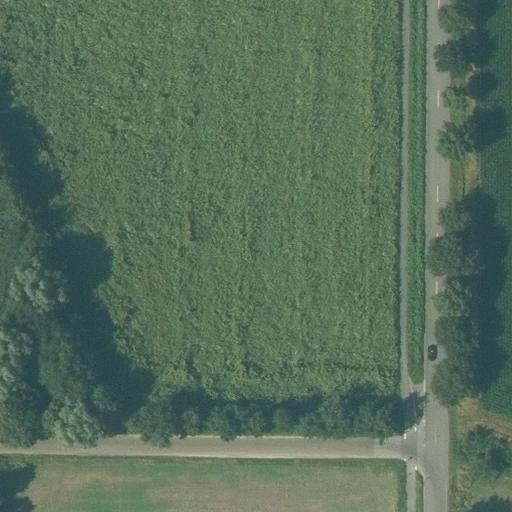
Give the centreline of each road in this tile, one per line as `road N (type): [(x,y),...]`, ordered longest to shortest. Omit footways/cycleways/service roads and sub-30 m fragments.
road 1 (tertiary): [(439,0),(435,443)]
road 2 (tertiary): [(0,439),(435,443)]
